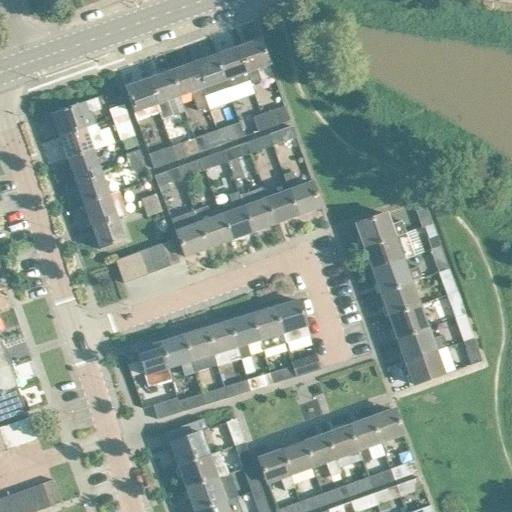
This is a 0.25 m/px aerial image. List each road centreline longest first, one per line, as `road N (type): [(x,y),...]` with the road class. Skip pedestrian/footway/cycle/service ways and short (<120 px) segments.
road 1 (residential): [(336,357),(305,268),(287,260),(76,335)]
road 2 (residential): [(76,335),(0,106)]
road 3 (tertiary): [(29,63),(207,0)]
road 4 (residential): [(133,511),(76,335)]
road 5 (unknown): [(354,362),(204,415)]
